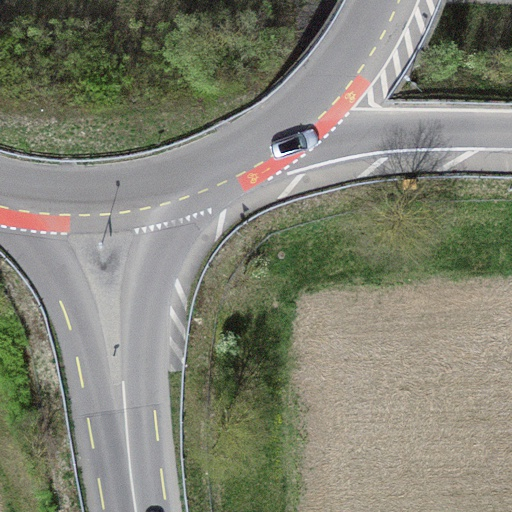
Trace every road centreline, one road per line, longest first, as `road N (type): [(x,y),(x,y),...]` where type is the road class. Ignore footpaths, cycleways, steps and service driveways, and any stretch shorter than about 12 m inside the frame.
road 1 (secondary): [(102,197),(118,386),(140,511)]
road 2 (motorway): [(273,128),(511,134)]
road 3 (secondary): [(102,197),(216,163),(273,128)]
road 4 (secondary): [(273,128),(325,81),(378,0)]
